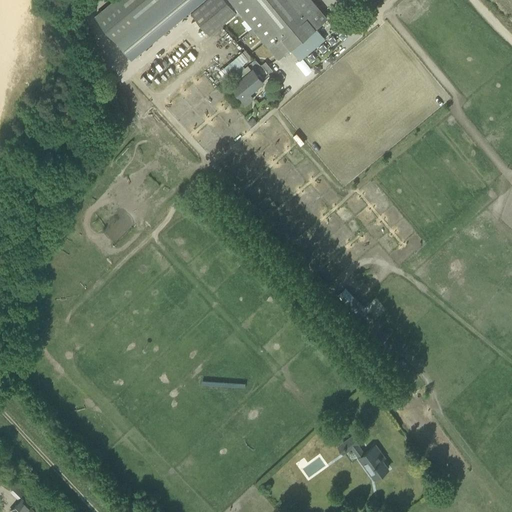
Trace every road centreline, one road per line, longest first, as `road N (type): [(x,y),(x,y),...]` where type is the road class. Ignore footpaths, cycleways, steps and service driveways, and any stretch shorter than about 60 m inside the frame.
road 1 (track): [(67,0),(61,87),(44,132),(23,156),(0,164)]
road 2 (track): [(0,411),(95,511)]
